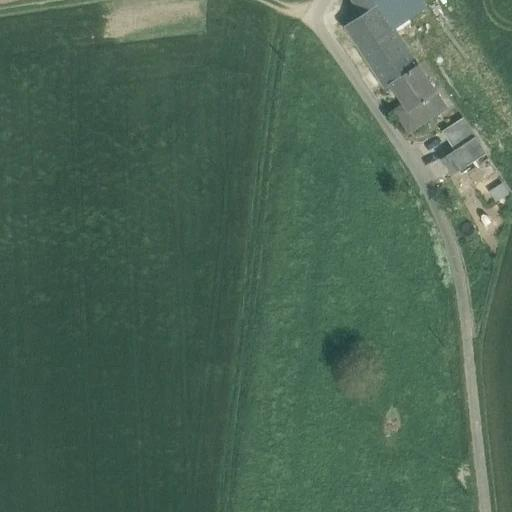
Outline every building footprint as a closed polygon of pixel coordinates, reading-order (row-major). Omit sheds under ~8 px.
[(377,0),(354,0),(363,16),(379,6),(380,5),(377,0)] [(411,0),(412,0),(411,0),(377,0),(380,5),(379,6),(394,29),(426,9),(420,0),(411,0)] [(394,29),(379,6),(363,16),(346,27),(386,87),(391,84),(391,83),(418,65),(394,29)] [(305,41),(298,36),(290,46),(297,52),(305,41)] [(418,65),(391,83),(391,84),(408,110),(408,111),(427,99),(436,93),(418,65)] [(427,99),(436,114),(446,108),(444,105),(436,93),(427,99)] [(427,99),(408,111),(408,110),(406,111),(404,118),(409,126),(415,127),(436,114),(427,99)] [(475,139),(462,119),(442,132),(454,151),(455,152),(475,139)] [(475,139),(455,152),(454,151),(441,160),(452,176),(473,162),(485,154),(475,139)] [(498,172),(485,154),(473,162),(486,181),(498,172)] [(489,190),(495,201),(511,192),(505,181),(489,190)] [(333,413),(321,411),(317,445),(328,446),(333,413)]
